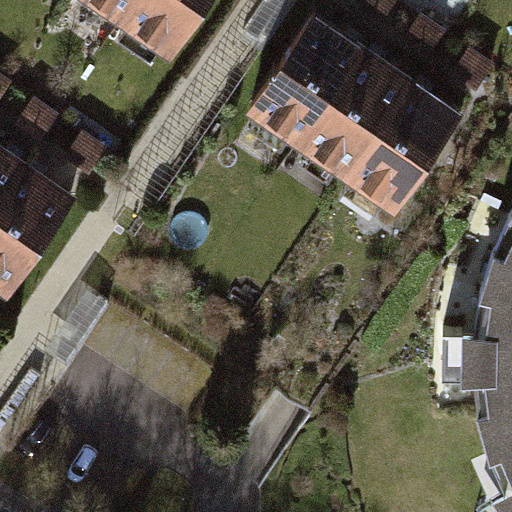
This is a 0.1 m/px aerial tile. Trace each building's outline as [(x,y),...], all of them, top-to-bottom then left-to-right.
[(85,0),(58,0),(77,12),(85,0)] [(85,0),(77,12),(127,44),(156,0),(85,0)] [(224,0),(156,0),(127,44),(175,76),(224,0)] [(401,3),(396,0),(365,0),(355,16),(381,34),(401,3)] [(448,36),(421,18),(403,46),(430,63),(448,36)] [(315,29),(247,131),(297,164),(364,62),(315,29)] [(498,71),(470,53),(451,83),(479,101),(498,71)] [(412,93),(364,62),(297,164),(345,195),(412,93)] [(0,103),(12,86),(0,78),(0,103)] [(457,122),(412,93),(345,195),(390,225),(457,122)] [(60,117),(33,99),(14,127),(42,146),(60,117)] [(110,151),(84,134),(64,164),(91,181),(110,151)] [(0,156),(0,221),(30,176),(0,156)] [(78,207),(30,176),(0,221),(0,302),(11,309),(78,207)] [(511,241),(492,276),(483,376),(511,373),(511,241)] [(511,373),(483,376),(492,424),(503,476),(511,494),(511,373)]
